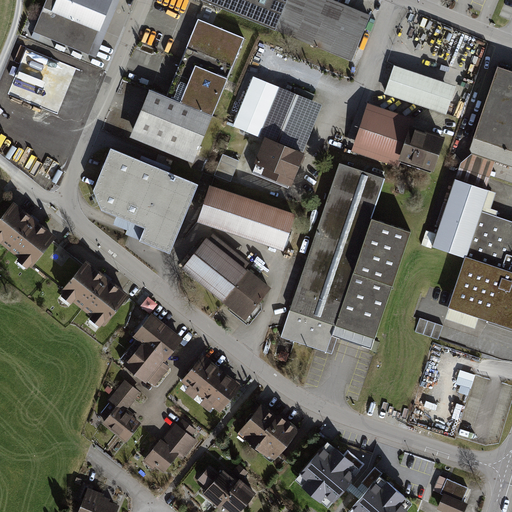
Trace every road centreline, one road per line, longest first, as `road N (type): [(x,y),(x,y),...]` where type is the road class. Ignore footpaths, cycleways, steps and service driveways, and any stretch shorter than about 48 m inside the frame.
road 1 (residential): [(68,201),(83,226),(294,393),(508,471)]
road 2 (residential): [(68,201),(145,0)]
road 3 (unknown): [(393,0),(301,178)]
road 4 (unknown): [(510,42),(455,157)]
